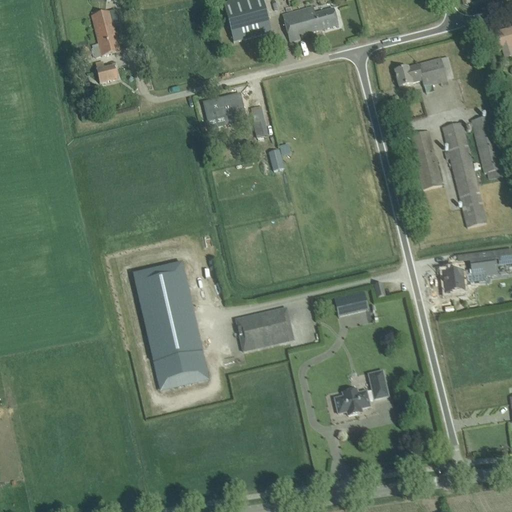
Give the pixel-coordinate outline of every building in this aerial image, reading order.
[(234,44),(271,34),(261,0),(241,0),(223,5),(234,44)] [(315,15),(313,9),(283,17),(290,44),(301,41),(300,38),(339,27),(334,10),(315,15)] [(96,60),(102,58),(121,54),(111,13),(92,17),(99,46),(93,48),(96,60)] [(511,29),(496,34),(498,43),(500,49),(511,45),(511,29)] [(409,70),(395,73),(399,90),(413,86),(413,84),(422,82),(424,89),(447,83),(449,82),(443,60),(441,61),(418,67),(409,70)] [(105,70),(103,63),(96,65),(97,72),(100,85),(118,81),(114,68),(105,70)] [(225,106),(224,100),(204,105),(208,121),(228,117),(230,126),(239,124),(234,104),(225,106)] [(252,109),(255,123),(266,122),(263,107),(252,109)] [(504,178),(503,171),(508,170),(495,117),(470,123),(484,176),(487,175),(489,182),(504,178)] [(255,126),(253,126),(257,141),(264,139),(264,137),(267,137),(264,123),(255,126)] [(488,225),(462,125),(442,130),(446,149),(444,150),(447,162),(449,161),(467,230),(488,225)] [(423,192),(442,187),(429,133),(410,138),(423,192)] [(281,147),(283,156),(292,154),(290,145),(281,147)] [(472,271),(462,273),(464,279),(467,279),(486,276),(486,279),(498,277),(496,262),(496,259),(496,258),(489,259),(470,262),(472,271)] [(160,394),(209,382),(183,265),(133,276),(160,394)] [(464,279),(462,273),(462,271),(453,274),(443,276),(445,285),(447,284),(450,296),(456,295),(458,294),(470,291),(467,279),(464,279)] [(377,300),(385,298),(382,285),(374,287),(377,300)] [(338,319),(368,312),(364,294),(334,301),(338,319)] [(243,354),(252,352),(294,342),(287,311),(236,323),(243,354)] [(357,392),(347,394),(342,395),(343,399),(335,401),(339,416),(347,414),(348,418),(358,416),(362,415),(362,414),(361,411),(370,409),(369,403),(388,398),(383,374),(369,377),(372,392),(358,396),(357,392)]
